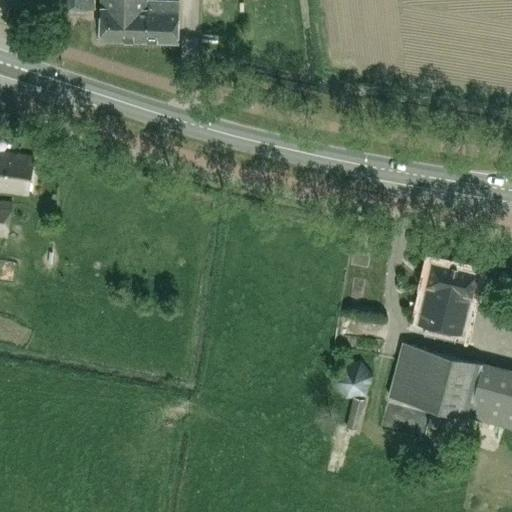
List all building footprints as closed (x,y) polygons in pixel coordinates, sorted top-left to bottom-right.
[(148,9),(148,0),(100,0),(99,39),(147,40),(148,9)] [(178,10),(148,9),(147,40),(177,41),(178,10)] [(0,189),(28,194),(34,156),(1,151),(0,150),(0,189)] [(0,236),(7,238),(12,200),(0,198),(0,236)] [(426,285),(417,324),(462,334),(471,295),(477,272),(431,261),(426,285)] [(352,292),(369,293),(370,270),(353,269),(352,292)] [(378,326),(378,315),(361,316),(362,327),(378,326)] [(511,368),(482,361),(403,341),(388,395),(511,426),(511,368)] [(372,372),(349,373),(350,386),(372,385),(372,372)] [(345,427),(356,429),(363,400),(353,397),(345,427)] [(347,428),(338,426),(334,443),(333,443),(325,471),(334,474),(335,469),(336,469),(347,428)]
